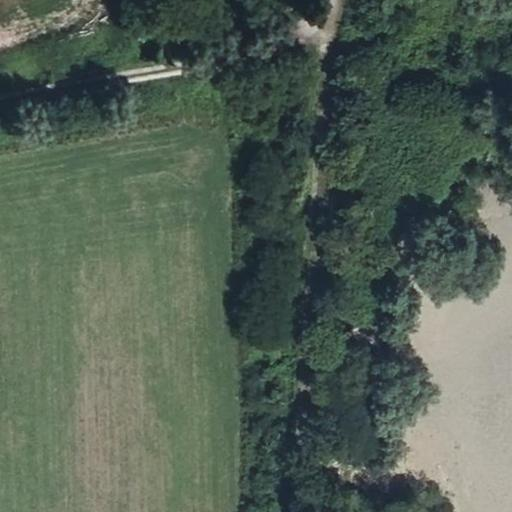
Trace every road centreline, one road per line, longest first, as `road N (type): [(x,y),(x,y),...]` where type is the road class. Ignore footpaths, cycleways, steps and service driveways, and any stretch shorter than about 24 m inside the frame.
road 1 (track): [(315,511),(332,0)]
road 2 (unclassified): [(298,0),(282,21),(0,90)]
